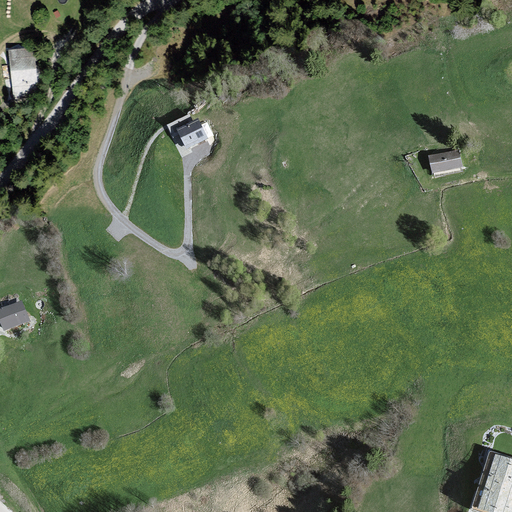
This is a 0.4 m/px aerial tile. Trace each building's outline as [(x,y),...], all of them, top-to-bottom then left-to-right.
[(33,49),(11,52),(15,97),(37,94),(33,49)] [(169,126),(174,136),(180,133),(188,149),(208,139),(199,121),(194,124),(190,116),(169,126)] [(458,153),(432,158),(435,173),(461,168),(458,153)] [(22,304),(0,313),(0,315),(6,329),(28,320),(22,304)] [(511,511),(511,464),(492,458),(472,511),(474,511),(511,511)]
